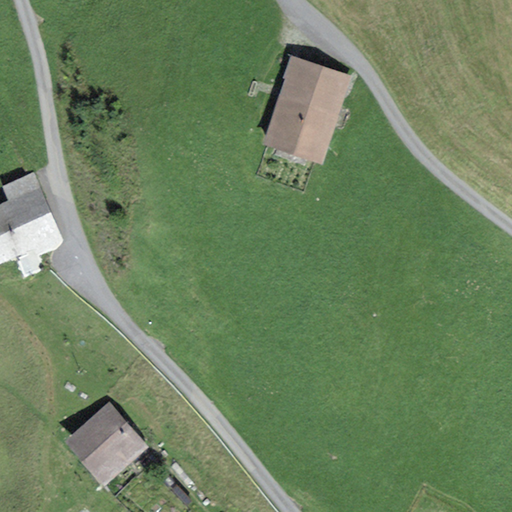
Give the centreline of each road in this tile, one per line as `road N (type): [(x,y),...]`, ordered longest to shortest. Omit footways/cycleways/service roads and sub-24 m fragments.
road 1 (track): [(306,511),(105,284),(39,142),(5,0)]
road 2 (track): [(288,0),(321,26),(423,162),(511,224)]
